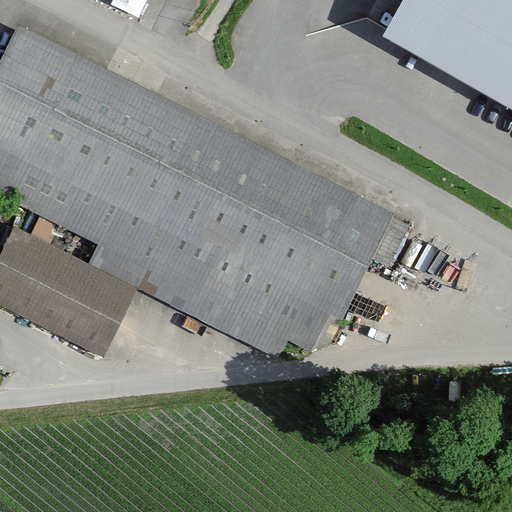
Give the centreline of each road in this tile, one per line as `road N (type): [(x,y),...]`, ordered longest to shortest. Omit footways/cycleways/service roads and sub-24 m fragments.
road 1 (track): [(511,361),(0,387)]
road 2 (residential): [(511,255),(180,68)]
road 3 (track): [(226,0),(180,68),(55,0)]
road 4 (unknown): [(0,314),(46,342),(173,374)]
